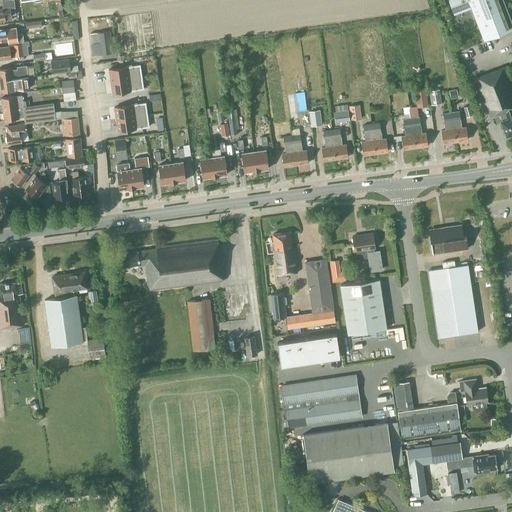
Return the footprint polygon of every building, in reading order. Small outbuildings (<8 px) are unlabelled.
[(0,21),(12,20),(11,15),(16,15),(13,0),(1,0),(3,10),(0,10),(0,21)] [(471,7),(484,40),(511,28),(511,22),(503,0),(448,0),(454,14),(471,7)] [(42,26),(41,20),(25,22),(26,28),(42,26)] [(9,44),(24,42),(23,34),(17,35),(17,30),(7,31),(7,30),(0,31),(0,42),(9,41),(9,44)] [(102,54),(113,53),(113,50),(110,30),(97,32),(90,33),(91,43),(90,43),(92,55),(102,54)] [(11,57),(23,55),(28,55),(27,46),(31,45),(31,41),(22,42),(22,43),(9,45),(9,47),(0,48),(0,60),(11,59),(11,57)] [(113,50),(113,53),(102,54),(103,59),(117,57),(116,50),(113,50)] [(52,59),(51,52),(33,54),(33,62),(46,60),(52,59)] [(70,66),(69,58),(50,60),(52,73),(70,71),(70,66)] [(110,82),(142,77),(140,64),(108,69),(110,82)] [(0,80),(28,77),(27,66),(17,68),(17,70),(12,71),(12,68),(0,69),(0,80)] [(511,83),(506,66),(475,78),(490,118),(498,115),(500,115),(502,121),(500,121),(506,137),(511,134),(511,83)] [(0,80),(0,91),(29,89),(28,77),(0,80)] [(144,89),(142,77),(110,82),(111,94),(144,89)] [(74,85),(62,87),(62,93),(74,92),(74,85)] [(428,106),(426,88),(414,89),(417,107),(428,106)] [(428,91),(431,105),(442,104),(440,89),(428,91)] [(456,89),(449,90),(451,99),(458,97),(456,89)] [(2,109),(28,106),(28,100),(22,100),(22,96),(16,97),(16,96),(1,98),(2,109)] [(115,119),(148,115),(146,102),(113,107),(115,119)] [(24,117),(24,123),(26,123),(62,118),(61,111),(54,112),(53,103),(28,106),(2,109),(4,121),(19,119),(18,118),(24,117)] [(350,120),(361,119),(360,105),(349,106),(350,120)] [(472,115),(470,105),(463,107),(466,117),(472,115)] [(322,125),(320,109),(309,111),(311,127),(322,125)] [(349,121),(348,109),(333,111),(334,122),(349,121)] [(455,141),(467,139),(465,127),(461,128),(459,112),(450,113),(455,141)] [(442,143),(455,141),(450,113),(442,114),(445,131),(440,131),(442,143)] [(148,115),(115,119),(117,132),(149,127),(148,115)] [(230,135),(237,134),(234,115),(228,116),(230,135)] [(77,117),(65,119),(67,136),(79,134),(77,117)] [(419,117),(418,117),(411,118),(415,147),(427,145),(426,133),(422,134),(419,117)] [(415,147),(411,118),(404,120),(403,120),(405,136),(401,137),(401,141),(403,149),(415,147)] [(27,131),(26,123),(24,123),(21,124),(21,125),(7,127),(8,133),(6,133),(7,144),(22,143),(20,132),(27,131)] [(220,124),(221,136),(229,135),(227,123),(220,124)] [(375,153),(388,151),(386,139),(382,139),(379,123),(371,124),(375,153)] [(363,155),(375,153),(371,124),(363,125),(365,142),(361,142),(363,155)] [(335,159),(347,157),(345,145),(342,145),(339,129),(331,130),(335,159)] [(323,160),(335,159),(331,130),(323,131),(326,148),(321,148),(323,160)] [(295,165),(307,163),(305,150),(301,151),(299,135),(291,136),(295,165)] [(283,166),(295,165),(291,136),(283,137),(285,154),(281,154),(283,166)] [(79,138),(65,139),(67,157),(81,155),(79,138)] [(116,147),(126,146),(125,138),(114,140),(116,147)] [(9,161),(21,160),(21,161),(35,159),(33,146),(8,149),(9,161)] [(253,151),(256,170),(268,169),(266,149),(253,151)] [(256,170),(253,151),(241,153),(244,172),(256,170)] [(212,156),(214,176),(227,175),(224,155),(212,156)] [(83,156),(65,159),(66,166),(66,168),(84,165),(83,156)] [(214,176),(212,156),(199,158),(202,178),(214,176)] [(141,168),(143,167),(142,158),(135,159),(136,168),(141,167),(141,168)] [(170,163),(173,182),(185,181),(183,161),(170,163)] [(40,167),(42,167),(46,167),(46,162),(33,163),(31,166),(29,165),(26,168),(25,167),(22,170),(20,169),(12,179),(21,186),(29,175),(28,174),(30,171),(34,175),(40,167)] [(173,182),(170,163),(158,164),(161,184),(173,182)] [(119,190),(132,188),(129,169),(128,164),(116,165),(117,170),(119,190)] [(129,169),(132,188),(144,187),(141,168),(141,167),(136,168),(129,169)] [(54,198),(67,197),(66,186),(67,186),(65,168),(57,169),(59,183),(52,184),(54,198)] [(46,178),(43,176),(45,173),(43,172),(38,178),(36,177),(26,189),(37,198),(47,185),(46,178)] [(74,196),(87,194),(85,177),(78,178),(77,172),(71,173),(74,196)] [(464,237),(462,225),(429,230),(432,253),(468,248),(466,236),(464,237)] [(276,275),(297,272),(294,247),(291,247),(289,232),(273,234),(275,250),(273,250),(276,275)] [(373,233),(353,236),(355,251),(355,252),(356,252),(366,250),(367,258),(370,272),(383,270),(380,250),(374,250),(374,248),(375,248),(373,233)] [(156,247),(121,253),(123,267),(145,264),(148,291),(223,281),(218,239),(156,247)] [(326,259),(305,262),(312,313),(285,316),(287,332),(336,325),(326,259)] [(478,331),(468,266),(468,264),(455,266),(454,261),(442,262),(443,268),(428,270),(437,331),(438,337),(478,331)] [(55,298),(45,300),(52,346),(88,341),(88,340),(86,327),(81,328),(76,295),(74,296),(73,290),(87,288),(85,272),(52,276),(55,298)] [(348,334),(387,328),(379,279),(340,285),(348,334)] [(20,283),(15,283),(15,282),(0,283),(0,328),(22,326),(19,294),(22,294),(20,283)] [(285,316),(283,293),(270,294),(272,317),(285,316)] [(194,351),(215,348),(209,298),(188,301),(194,351)] [(31,347),(29,326),(18,327),(21,348),(31,347)] [(280,366),(340,357),(336,333),(277,342),(280,366)] [(257,355),(255,335),(244,337),(246,356),(257,355)] [(88,340),(88,341),(90,358),(106,356),(103,338),(88,340)] [(355,375),(281,386),(287,427),(361,416),(355,375)] [(476,379),(459,381),(460,391),(465,391),(467,405),(471,404),(472,408),(475,412),(483,410),(486,406),(485,402),(488,402),(485,387),(477,388),(476,379)] [(401,439),(461,430),(455,391),(449,392),(446,396),(448,404),(397,411),(401,439)] [(303,434),(310,483),(394,471),(394,469),(404,468),(397,422),(387,423),(387,422),(303,434)] [(414,448),(406,449),(412,495),(426,493),(422,464),(446,460),(447,469),(473,465),(474,473),(490,471),(490,469),(497,468),(495,455),(488,456),(488,454),(462,458),(459,442),(457,442),(456,437),(431,441),(432,445),(429,446),(414,448)] [(459,492),(456,472),(448,473),(451,493),(459,492)] [(367,511),(346,503),(344,507),(346,507),(344,510),(335,506),(332,511),(367,511)]
